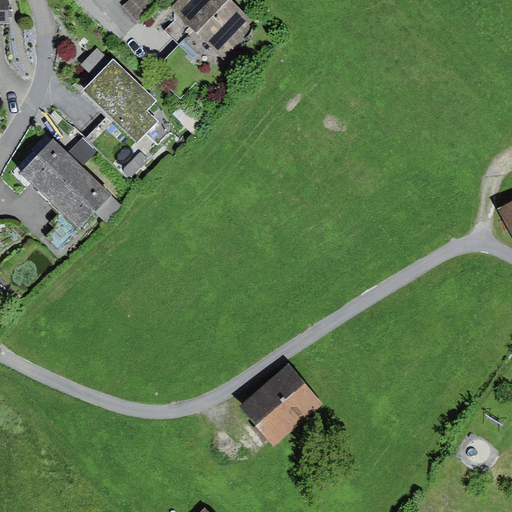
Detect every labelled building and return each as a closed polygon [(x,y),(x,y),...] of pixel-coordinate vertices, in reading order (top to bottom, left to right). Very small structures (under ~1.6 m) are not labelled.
[(8,0),(0,0),(0,23),(9,23),(8,0)] [(154,9),(146,0),(130,0),(123,6),(137,23),(154,9)] [(254,21),(231,0),(179,0),(171,9),(175,13),(175,22),(166,31),(180,44),(208,71),(212,74),(244,40),(240,35),(254,21)] [(152,107),(112,64),(80,94),(131,149),(155,127),(144,114),(152,107)] [(74,147),(84,160),(99,149),(89,136),(74,147)] [(45,198),(78,164),(50,137),(17,170),(45,198)] [(74,225),(106,191),(78,164),(45,198),(74,225)] [(511,234),(511,203),(499,211),(511,234)] [(0,327),(20,299),(0,284),(0,327)] [(319,404),(290,368),(242,406),(275,447),(292,432),(289,428),(319,404)]
